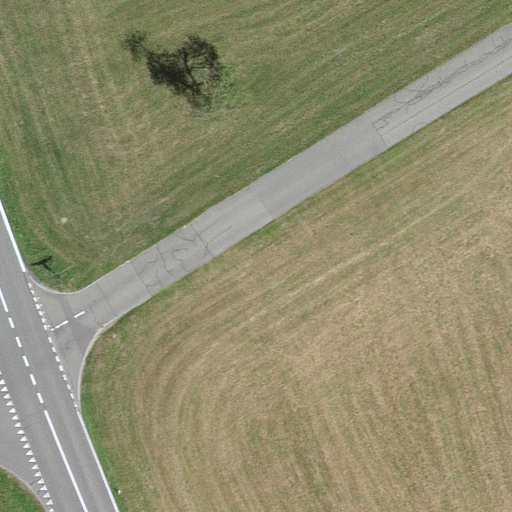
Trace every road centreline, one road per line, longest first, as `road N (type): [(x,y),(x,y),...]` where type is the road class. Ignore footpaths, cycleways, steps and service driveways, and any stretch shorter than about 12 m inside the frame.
road 1 (residential): [(511,48),(399,112),(25,357)]
road 2 (secondary): [(25,357),(87,511)]
